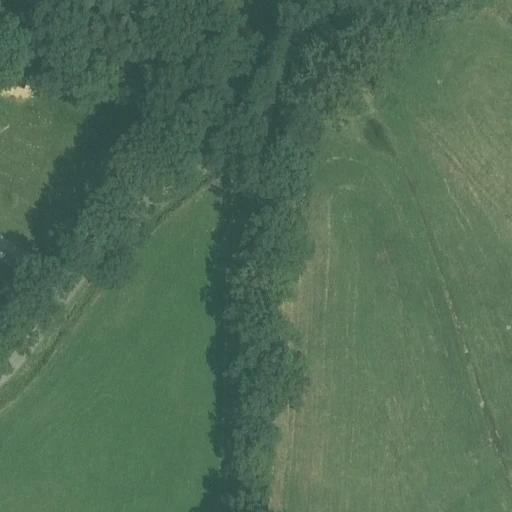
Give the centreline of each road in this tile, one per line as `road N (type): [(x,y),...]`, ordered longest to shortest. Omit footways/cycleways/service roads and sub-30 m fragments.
road 1 (unclassified): [(0,372),(174,190),(413,0)]
road 2 (track): [(0,32),(143,82),(207,119),(223,147)]
